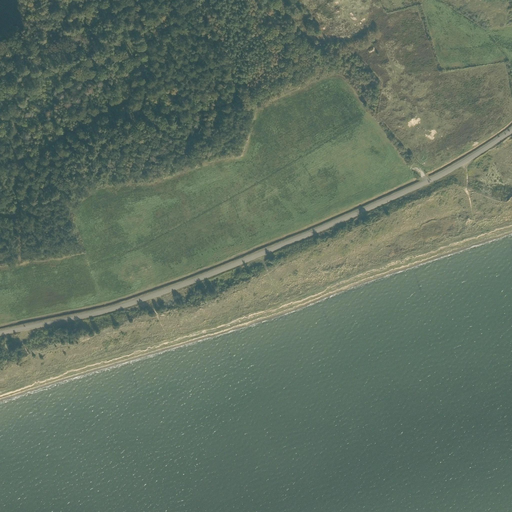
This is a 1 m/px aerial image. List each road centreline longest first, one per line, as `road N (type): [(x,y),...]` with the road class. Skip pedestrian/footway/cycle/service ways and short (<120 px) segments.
road 1 (unclassified): [(0,333),(110,309),(202,277),(427,181),(511,130)]
road 2 (track): [(204,0),(239,99),(159,119),(128,111),(127,101)]
road 3 (track): [(17,161),(127,101),(128,53)]
road 4 (track): [(27,256),(9,84)]
